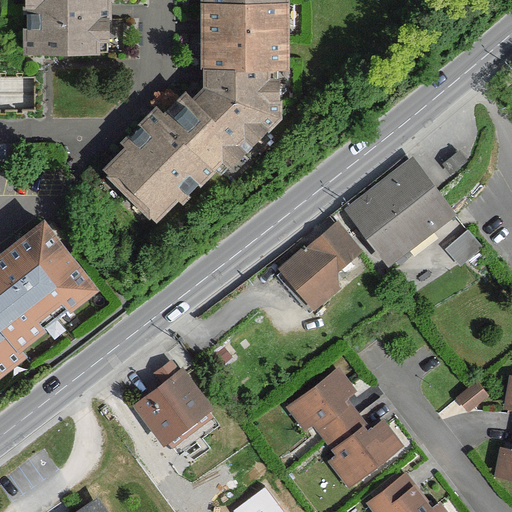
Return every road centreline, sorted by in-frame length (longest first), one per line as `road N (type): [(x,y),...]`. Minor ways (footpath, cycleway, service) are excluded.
road 1 (primary): [(0,436),(511,32)]
road 2 (residential): [(495,511),(371,349)]
